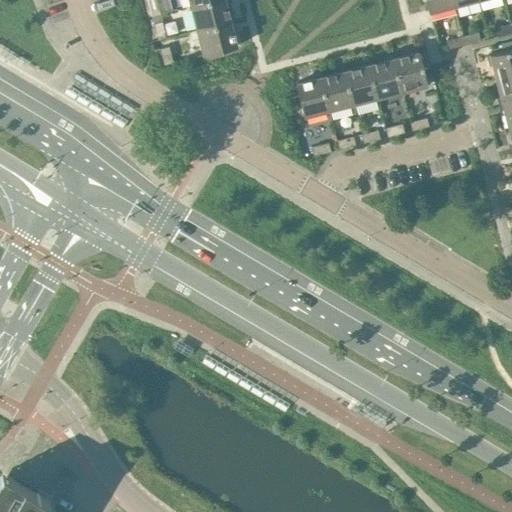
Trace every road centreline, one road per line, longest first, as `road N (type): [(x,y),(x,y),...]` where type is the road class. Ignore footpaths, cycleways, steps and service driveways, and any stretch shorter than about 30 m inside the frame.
road 1 (secondary): [(83,218),(511,467)]
road 2 (secondary): [(511,420),(89,162)]
road 3 (residential): [(76,0),(89,43),(120,68),(320,189)]
road 4 (residential): [(320,189),(511,310)]
road 5 (residential): [(146,511),(117,487),(83,425),(42,382),(1,356)]
road 6 (tertiary): [(1,356),(83,218)]
road 7 (residential): [(320,189),(342,170),(469,137)]
